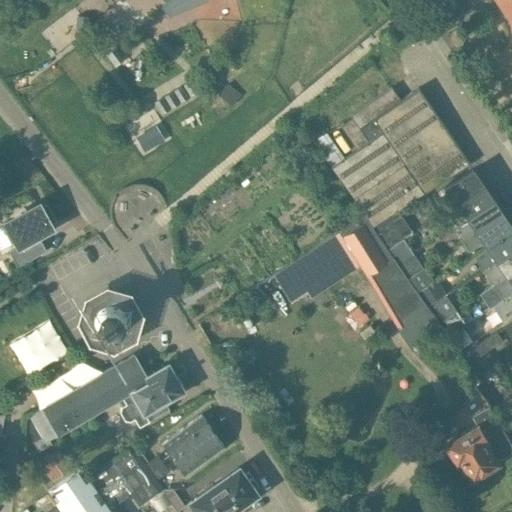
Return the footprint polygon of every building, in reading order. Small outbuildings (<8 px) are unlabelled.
[(169,0),(165,4),(172,13),(200,0),(169,0)] [(238,0),(239,4),(242,18),(283,8),(280,0),(238,0)] [(511,0),(452,0),(455,3),(458,0),(498,0),(511,20),(511,0)] [(85,16),(77,15),(76,29),(84,30),(85,16)] [(107,53),(115,65),(122,60),(114,49),(107,53)] [(191,80),(183,84),(191,97),(199,92),(191,80)] [(232,106),(241,95),(227,83),(218,94),(232,106)] [(182,85),(174,90),(181,103),(189,98),(182,85)] [(398,210),(470,163),(419,87),(401,99),(392,86),(350,114),(351,115),(313,142),(365,215),(372,226),(398,210)] [(180,104),(172,91),(164,96),(172,108),(180,104)] [(162,97),(155,101),(162,114),(170,109),(162,97)] [(157,126),(136,139),(143,151),(164,138),(157,126)] [(484,184),(473,167),(446,186),(449,191),(437,200),(444,211),(484,184)] [(484,184),(444,211),(450,219),(462,211),(466,217),(494,198),(484,184)] [(504,213),(494,198),(466,217),(469,221),(456,229),(464,240),(504,213)] [(10,226),(4,229),(12,243),(18,239),(20,244),(9,250),(18,266),(47,250),(38,233),(51,227),(49,222),(54,219),(47,206),(41,209),(39,205),(7,222),(10,226)] [(398,210),(372,226),(388,249),(403,238),(404,237),(413,231),(398,210)] [(511,224),(504,213),(464,240),(470,249),(482,241),(486,247),(511,229),(511,224)] [(367,274),(394,257),(388,249),(372,226),(365,215),(338,232),(367,274)] [(511,250),(511,229),(486,247),(489,251),(477,259),(484,270),(511,250)] [(403,238),(388,249),(394,257),(398,263),(413,253),(403,238)] [(511,250),(484,270),(494,285),(511,272),(511,250)] [(413,253),(398,263),(409,278),(424,268),(413,253)] [(417,290),(434,279),(425,267),(424,268),(409,278),(417,290)] [(511,294),(511,272),(494,285),(496,288),(504,300),(511,294)] [(215,280),(219,285),(220,287),(227,282),(223,275),(215,280)] [(418,291),(428,304),(446,292),(437,279),(418,291)] [(456,310),(446,295),(433,304),(443,319),(456,310)] [(93,326),(94,328),(96,330),(98,332),(100,334),(102,335),(105,336),(107,337),(109,337),(112,337),(114,337),(117,336),(119,335),(121,334),(123,333),(125,331),(127,330),(128,328),(130,325),(131,323),(131,321),(132,318),(132,316),(131,313),(131,311),(130,309),(129,306),(128,306),(127,304),(125,302),(123,300),(121,299),(119,298),(116,297),(114,297),(111,296),(109,297),(106,297),(104,298),(101,299),(99,301),(97,302),(96,304),(94,306),(93,308),(92,311),(91,313),(91,316),(91,318),(92,321),(92,323),(93,326)] [(366,318),(358,307),(347,315),(355,326),(366,318)] [(411,346),(441,325),(428,307),(399,328),(411,346)] [(453,333),(466,324),(456,310),(443,319),(453,333)] [(370,324),(360,331),(364,338),(375,330),(370,324)] [(497,331),(482,341),(488,350),(503,341),(497,331)] [(469,362),(488,350),(482,341),(462,353),(469,362)] [(91,378),(28,414),(44,442),(123,396),(135,416),(144,412),(183,390),(168,363),(147,375),(134,353),(91,378)] [(511,452),(511,449),(511,444),(487,405),(472,415),(477,424),(465,431),(466,433),(452,442),(461,458),(458,460),(457,465),(464,476),(468,477),(472,474),(473,477),(497,461),(496,459),(499,457),(502,458),(511,452)] [(202,414),(163,442),(185,473),(225,445),(202,414)] [(139,504),(162,489),(163,488),(156,479),(146,464),(145,464),(133,447),(110,462),(120,476),(127,487),(139,504)] [(65,472),(52,453),(39,462),(52,481),(65,472)] [(146,464),(156,479),(168,470),(158,455),(146,464)] [(49,490),(64,511),(113,511),(98,490),(120,476),(110,462),(88,476),(82,467),(49,490)] [(194,507),(190,510),(191,511),(229,511),(257,493),(253,486),(257,483),(248,469),(243,472),(239,466),(189,501),(194,507)] [(171,503),(157,511),(174,511),(177,510),(171,503)]
